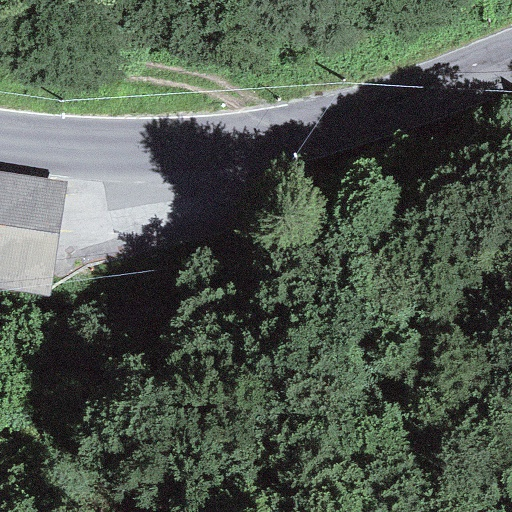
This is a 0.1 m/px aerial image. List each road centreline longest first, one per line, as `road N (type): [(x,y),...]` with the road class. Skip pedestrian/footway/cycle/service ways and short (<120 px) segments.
road 1 (secondary): [(0,137),(101,149),(235,144),(294,133),(511,52)]
road 2 (track): [(0,30),(120,67),(235,144)]
